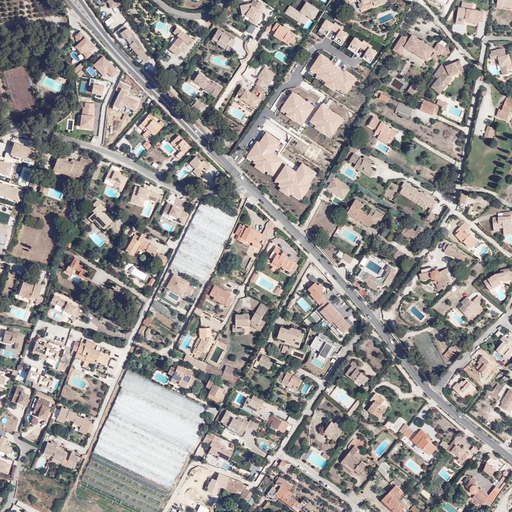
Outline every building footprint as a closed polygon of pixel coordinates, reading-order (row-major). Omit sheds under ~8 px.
[(103,0),(106,3),(108,2),(111,4),(111,9),(119,7),(117,0),(103,0)] [(261,10),(265,4),(259,0),(258,0),(255,6),(252,5),(251,2),(240,4),(242,14),(246,14),(250,16),(255,19),(261,10)] [(362,0),(364,3),(366,9),(374,6),(373,4),(374,3),(376,7),(384,4),(383,2),(387,0),(362,0)] [(463,23),(463,20),(464,17),(477,19),(482,20),(483,10),(471,8),(473,2),(462,0),(461,0),(460,6),(457,6),(455,21),(463,23)] [(313,20),(320,10),(306,2),(299,12),(290,6),(285,13),(301,24),(306,15),(313,20)] [(255,19),(250,16),(249,19),(256,24),(261,16),(260,15),(262,11),(261,10),(255,19)] [(342,46),(349,34),(343,30),(344,28),(336,22),(334,25),(326,20),(319,30),(327,36),(331,29),(338,34),(334,40),(342,46)] [(282,41),(289,45),(290,42),(294,44),(297,39),(294,37),(295,34),(289,31),(290,29),(284,25),(283,26),(276,22),(272,30),(275,32),(273,35),(282,41)] [(193,36),(179,26),(175,32),(180,36),(175,43),(175,42),(171,48),(180,54),(184,49),(187,51),(192,44),(189,42),(193,36)] [(132,45),(146,60),(151,56),(147,51),(145,49),(146,49),(136,33),(135,33),(130,27),(123,32),(127,38),(129,37),(133,44),(132,45)] [(224,31),(219,28),(212,38),(227,48),(230,43),(234,46),(238,40),(229,34),(227,37),(222,34),(224,31)] [(96,47),(81,31),(75,36),(76,41),(78,44),(75,46),(81,54),(83,53),(87,58),(93,54),(91,52),(96,47)] [(446,55),(449,50),(436,42),(433,48),(411,35),(409,39),(402,34),(393,50),(400,54),(405,47),(426,59),(429,54),(433,48),(439,52),(440,53),(441,52),(446,55)] [(60,51),(69,41),(64,37),(55,47),(60,51)] [(370,64),(377,52),(371,48),(372,46),(364,40),(362,43),(354,38),(347,48),(355,54),(360,47),(367,52),(362,58),(370,64)] [(500,47),(499,46),(489,48),(490,51),(488,51),(489,57),(496,55),(501,72),(511,70),(507,51),(504,52),(503,47),(500,47)] [(433,48),(429,54),(435,58),(439,52),(433,48)] [(332,62),(321,54),(310,69),(317,74),(316,76),(325,82),(324,84),(334,91),(336,89),(338,91),(340,88),(346,93),(356,79),(345,71),(343,73),(331,64),(332,62)] [(119,72),(104,56),(93,65),(103,77),(108,73),(112,78),(119,72)] [(445,67),(440,63),(432,75),(436,78),(430,86),(438,92),(451,77),(450,76),(462,70),(458,59),(445,65),(445,66),(445,67)] [(81,70),(84,67),(81,63),(73,70),(79,77),(84,74),(81,70)] [(57,66),(54,66),(52,71),(65,78),(68,72),(57,66)] [(173,67),(169,71),(174,77),(178,73),(173,67)] [(257,84),(262,88),(265,84),(268,86),(276,74),(265,67),(257,78),(259,79),(256,84),(257,84)] [(205,84),(204,86),(207,88),(208,85),(216,90),(215,92),(220,95),(225,86),(216,80),(215,81),(209,77),(209,76),(199,70),(195,77),(197,78),(197,79),(205,84)] [(197,79),(197,78),(195,77),(193,75),(189,80),(197,85),(199,83),(204,86),(205,84),(197,79)] [(131,87),(120,82),(116,90),(119,92),(113,106),(121,110),(124,105),(136,111),(141,101),(128,95),(129,93),(128,92),(131,87)] [(412,94),(416,86),(411,83),(407,91),(412,94)] [(102,96),(104,86),(93,84),(91,94),(102,96)] [(251,93),(242,86),(235,96),(254,108),(266,91),(262,88),(257,84),(251,93)] [(303,124),(314,107),(293,93),(281,110),(288,114),(287,116),(295,121),(296,119),(303,124)] [(396,108),(398,102),(380,94),(378,99),(377,100),(396,108)] [(511,98),(506,95),(500,109),(498,108),(496,114),(506,119),(510,110),(511,111),(511,98)] [(199,99),(196,103),(200,108),(204,104),(199,99)] [(434,103),(435,103),(440,105),(439,108),(443,110),(446,103),(436,99),(434,103)] [(434,106),(435,103),(434,103),(432,102),(431,105),(421,101),(418,108),(431,114),(433,110),(435,111),(436,107),(434,106)] [(407,119),(412,108),(398,102),(396,108),(395,111),(398,113),(397,114),(407,119)] [(94,104),(85,103),(85,107),(83,107),(82,115),(80,128),(93,130),(95,116),(94,116),(95,109),(94,109),(94,104)] [(332,137),(344,119),(321,104),(309,122),(315,126),(314,128),(324,136),(326,133),(332,137)] [(155,116),(150,111),(141,121),(147,127),(145,130),(141,133),(145,136),(150,132),(153,135),(161,126),(157,122),(156,123),(152,119),(155,116)] [(380,131),(378,133),(378,134),(387,140),(390,141),(396,131),(382,123),(383,121),(373,115),(367,124),(375,128),(380,131)] [(147,127),(141,121),(137,124),(142,129),(143,128),(145,130),(147,127)] [(491,138),(494,129),(487,126),(483,135),(491,138)] [(259,142),(257,141),(247,156),(254,161),(253,162),(256,164),(254,167),(264,174),(266,171),(273,176),(283,160),(273,153),(281,142),(266,132),(259,142)] [(387,140),(378,134),(376,137),(386,142),(387,140)] [(187,147),(177,136),(170,143),(178,153),(174,156),(177,160),(183,154),(182,152),(187,147)] [(141,144),(145,149),(150,145),(145,140),(141,144)] [(36,150),(15,143),(11,155),(32,161),(36,150)] [(348,159),(355,163),(359,156),(353,152),(348,159)] [(73,163),(71,163),(64,160),(65,157),(65,156),(64,155),(62,155),(61,155),(60,156),(60,159),(58,158),(54,171),(60,173),(60,171),(61,168),(70,171),(70,172),(76,174),(81,176),(85,164),(94,166),(96,160),(83,156),(81,161),(75,158),(73,163)] [(363,155),(361,157),(359,156),(355,163),(353,166),(369,177),(374,169),(370,167),(373,161),(363,155)] [(205,172),(209,169),(202,162),(200,163),(194,158),(188,163),(193,169),(191,171),(197,178),(200,175),(198,173),(202,169),(205,172)] [(0,172),(9,176),(13,165),(0,160),(0,172)] [(103,164),(99,163),(94,176),(98,177),(103,164)] [(296,172),(285,165),(275,180),(279,183),(277,186),(280,188),(278,190),(289,198),(291,195),(293,197),(294,195),(302,200),(313,184),(311,183),(318,173),(302,163),(296,172)] [(14,169),(12,178),(27,180),(30,167),(17,164),(16,170),(14,169)] [(117,168),(112,166),(107,176),(112,178),(113,177),(118,179),(116,185),(123,188),(129,176),(116,170),(117,168)] [(351,187),(335,177),(327,188),(343,199),(351,187)] [(417,202),(423,206),(425,204),(429,197),(423,193),(423,192),(422,191),(420,190),(419,190),(404,181),(401,185),(402,186),(399,191),(405,194),(406,193),(418,201),(417,202)] [(24,191),(0,183),(0,194),(20,201),(24,191)] [(158,200),(160,194),(160,193),(151,190),(152,189),(141,185),(141,186),(137,185),(132,198),(143,202),(145,196),(149,197),(158,200)] [(406,193),(405,194),(417,202),(418,201),(406,193)] [(459,206),(464,208),(468,195),(463,193),(459,206)] [(143,202),(132,198),(132,201),(144,205),(146,198),(149,199),(149,197),(145,196),(143,202)] [(384,213),(370,204),(366,211),(360,207),(364,202),(356,197),(348,211),(369,224),(371,222),(374,224),(378,217),(381,218),(384,213)] [(436,201),(429,197),(425,204),(429,207),(432,208),(436,201)] [(366,211),(370,204),(364,201),(364,202),(360,207),(366,211)] [(183,223),(188,213),(182,210),(182,208),(177,206),(178,205),(170,202),(165,212),(170,214),(170,213),(178,217),(176,220),(183,223)] [(106,213),(108,210),(102,203),(94,210),(96,212),(89,218),(94,223),(97,221),(106,230),(114,223),(106,213)] [(205,283),(237,214),(213,203),(200,204),(171,267),(205,283)] [(403,219),(405,215),(398,211),(396,215),(403,219)] [(430,211),(429,213),(426,218),(432,221),(436,215),(430,211)] [(510,215),(502,216),(491,217),(492,228),(498,228),(502,228),(502,229),(511,229),(510,221),(511,221),(511,213),(510,214),(510,215)] [(269,237),(276,223),(270,218),(262,234),(240,223),(235,233),(239,235),(237,239),(243,243),(245,240),(250,243),(251,241),(254,242),(256,239),(260,241),(261,239),(263,240),(263,242),(266,244),(270,237),(269,237)] [(0,233),(9,236),(12,227),(0,222),(0,233)] [(466,231),(469,227),(463,222),(455,230),(456,232),(454,234),(461,242),(462,241),(466,245),(469,247),(477,240),(470,233),(469,234),(466,231)] [(423,231),(425,228),(418,224),(414,230),(406,225),(404,228),(403,228),(400,232),(408,237),(409,235),(415,239),(419,233),(420,234),(422,231),(423,231)] [(124,252),(127,254),(129,250),(136,253),(139,246),(147,250),(146,251),(153,255),(155,252),(156,252),(158,248),(150,244),(144,241),(142,240),(144,236),(141,235),(139,238),(137,237),(135,241),(133,240),(130,245),(129,244),(124,252)] [(461,254),(447,244),(443,249),(442,251),(449,256),(451,254),(463,262),(464,260),(462,258),(464,256),(461,254)] [(129,250),(127,254),(136,258),(137,255),(140,249),(146,252),(146,251),(147,250),(139,246),(136,253),(129,250)] [(270,257),(274,260),(273,261),(283,266),(290,270),(291,269),(295,261),(288,257),(288,255),(285,253),(283,256),(278,253),(280,250),(281,248),(276,246),(270,257)] [(410,257),(398,249),(394,255),(406,263),(410,257)] [(342,258),(350,263),(353,258),(345,252),(342,258)] [(169,258),(163,255),(162,255),(161,258),(159,263),(165,266),(169,258)] [(72,277),(74,274),(77,270),(80,272),(79,273),(85,277),(88,272),(84,269),(85,267),(80,264),(79,263),(79,262),(76,260),(75,259),(71,265),(70,265),(65,273),(71,277),(72,277)] [(393,272),(395,269),(388,264),(384,270),(386,271),(382,276),(377,278),(367,272),(363,278),(367,281),(367,285),(375,290),(378,284),(384,283),(388,285),(395,273),(393,272)] [(430,266),(419,268),(420,271),(417,272),(419,279),(430,276),(433,277),(435,278),(436,281),(434,283),(438,289),(446,284),(445,281),(451,277),(445,266),(438,270),(437,269),(435,268),(433,268),(432,268),(431,269),(430,266)] [(495,273),(485,279),(482,281),(488,290),(500,283),(498,279),(501,278),(510,276),(509,267),(499,270),(500,272),(495,273)] [(202,288),(169,268),(163,282),(195,303),(202,288)] [(254,273),(250,281),(255,283),(259,276),(254,273)] [(312,274),(308,277),(313,283),(317,280),(312,274)] [(37,304),(42,307),(45,298),(42,297),(41,300),(39,299),(40,296),(44,286),(37,284),(36,286),(25,281),(20,295),(38,301),(37,304)] [(319,285),(317,282),(310,288),(313,293),(312,294),(319,302),(320,301),(325,296),(327,294),(324,290),(322,289),(324,287),(321,284),(319,285)] [(162,285),(156,298),(188,316),(194,303),(162,285)] [(217,285),(212,294),(217,297),(224,301),(225,299),(229,301),(226,305),(230,307),(234,300),(230,297),(231,296),(227,293),(229,291),(217,285)] [(282,296),(285,290),(280,287),(276,293),(282,296)] [(121,301),(121,292),(110,292),(111,302),(121,301)] [(63,310),(73,315),(71,319),(73,322),(81,317),(76,309),(77,307),(54,295),(52,300),(57,303),(56,305),(64,309),(63,310)] [(344,318),(325,296),(320,301),(319,302),(322,305),(319,308),(322,311),(338,328),(341,326),(345,332),(352,325),(355,323),(350,318),(347,320),(344,318)] [(471,301),(466,297),(460,303),(461,304),(458,308),(467,317),(471,313),(473,315),(478,310),(475,306),(477,304),(473,299),(471,301)] [(184,319),(155,299),(152,305),(181,325),(184,319)] [(246,312),(238,313),(238,319),(239,323),(244,323),(250,323),(250,321),(254,321),(254,324),(262,329),(268,321),(264,318),(269,310),(262,305),(256,314),(254,315),(253,315),(251,315),(251,311),(246,311),(246,312)] [(195,312),(201,315),(204,311),(197,307),(195,312)] [(73,315),(63,310),(61,314),(71,319),(73,315)] [(239,323),(238,319),(234,319),(234,327),(244,327),(244,323),(239,323)] [(17,332),(18,328),(9,326),(8,330),(5,330),(2,341),(11,343),(11,340),(16,341),(14,348),(20,349),(23,333),(17,332)] [(300,332),(301,330),(295,328),(292,327),(291,327),(289,329),(288,329),(280,326),(277,337),(288,342),(299,345),(304,333),(300,332)] [(211,341),(211,327),(199,328),(199,339),(195,347),(206,352),(211,341)] [(511,346),(511,343),(502,335),(499,339),(502,342),(495,350),(505,358),(511,350),(511,349),(511,346)] [(96,364),(97,361),(105,365),(109,356),(93,350),(95,344),(86,340),(85,344),(81,342),(75,357),(85,361),(86,360),(96,364)] [(449,356),(461,343),(460,341),(458,342),(456,340),(442,355),(447,360),(450,357),(449,356)] [(42,345),(35,342),(32,351),(39,353),(38,356),(42,358),(47,346),(48,343),(44,341),(42,345)] [(75,341),(72,350),(77,352),(80,343),(75,341)] [(52,344),(48,343),(47,346),(42,358),(46,359),(47,359),(48,356),(55,359),(58,351),(51,348),(52,344)] [(281,351),(285,352),(287,347),(283,345),(280,344),(277,352),(280,354),(281,351)] [(502,357),(495,351),(492,355),(499,361),(502,357)] [(259,361),(270,367),(274,359),(263,353),(259,361)] [(485,376),(490,369),(493,366),(481,356),(478,359),(479,360),(476,363),(478,365),(475,368),(485,376)] [(199,359),(197,364),(197,365),(203,368),(206,363),(199,359)] [(361,369),(363,367),(355,361),(352,365),(353,366),(347,374),(358,383),(359,381),(365,386),(371,379),(364,374),(365,372),(361,369)] [(179,382),(180,379),(188,382),(193,372),(179,365),(172,378),(179,382)] [(209,370),(222,376),(223,371),(211,365),(209,370)] [(235,369),(227,365),(224,370),(233,374),(235,369)] [(70,386),(71,382),(73,378),(76,369),(71,367),(65,384),(70,386)] [(35,389),(40,374),(37,373),(29,370),(26,379),(24,384),(31,387),(35,389)] [(189,401),(127,371),(120,384),(122,386),(118,395),(196,434),(203,419),(200,418),(205,405),(190,398),(189,401)] [(232,375),(223,371),(222,376),(221,378),(229,381),(227,387),(231,388),(234,384),(238,377),(233,374),(232,375)] [(286,374),(283,372),(280,378),(284,380),(282,383),(287,387),(290,383),(294,386),(293,388),(297,391),(302,381),(288,374),(286,376),(285,375),(286,374)] [(40,374),(35,389),(39,391),(40,386),(48,389),(51,381),(44,378),(45,376),(40,374)] [(456,383),(455,382),(450,388),(459,397),(465,391),(468,394),(473,388),(464,379),(461,382),(460,380),(456,383)] [(206,380),(203,387),(206,389),(208,386),(210,387),(211,385),(212,382),(206,380)] [(495,382),(490,390),(496,394),(501,386),(495,382)] [(206,394),(216,398),(220,400),(223,395),(219,393),(220,389),(211,385),(210,387),(208,390),(206,389),(203,395),(205,395),(206,394)] [(16,402),(24,405),(28,395),(21,392),(23,389),(16,386),(12,398),(17,400),(16,402)] [(509,411),(511,406),(511,388),(502,401),(505,404),(504,407),(509,411)] [(499,396),(496,394),(490,390),(489,389),(487,392),(497,399),(499,396)] [(378,411),(384,415),(389,410),(383,405),(379,401),(382,397),(378,394),(372,402),(374,405),(370,411),(375,415),(378,411)] [(262,405),(264,401),(253,395),(251,399),(247,397),(244,404),(253,409),(252,411),(257,414),(258,412),(262,414),(265,408),(261,406),(262,405)] [(198,437),(118,397),(113,407),(194,446),(198,437)] [(33,410),(39,412),(38,416),(45,418),(49,409),(47,408),(49,403),(38,398),(33,410)] [(350,417),(361,403),(358,401),(347,414),(350,417)] [(206,412),(215,417),(219,410),(210,405),(206,412)] [(111,410),(191,451),(194,446),(113,407),(111,410)] [(57,418),(64,421),(65,419),(73,422),(73,423),(80,426),(79,429),(78,432),(86,435),(87,433),(91,435),(94,427),(90,426),(91,422),(76,416),(76,415),(61,408),(57,418)] [(188,453),(109,414),(99,434),(178,473),(188,453)] [(224,424),(243,434),(248,427),(250,422),(249,421),(244,418),(243,421),(229,414),(224,424)] [(287,424),(270,414),(268,418),(272,420),(270,424),(282,431),(287,424)] [(329,435),(336,440),(343,429),(338,426),(341,423),(337,420),(334,425),(328,421),(326,425),(328,426),(326,429),(323,434),(327,437),(329,435)] [(255,421),(251,429),(256,431),(260,424),(255,421)] [(386,426),(391,432),(392,431),(394,429),(388,423),(386,426)] [(401,432),(405,435),(409,429),(411,427),(407,425),(401,432)] [(409,429),(405,435),(411,440),(415,434),(409,429)] [(401,438),(392,431),(391,432),(390,433),(399,440),(401,438)] [(429,440),(431,437),(422,431),(414,442),(433,456),(439,448),(429,440)] [(213,439),(215,435),(208,432),(203,441),(210,445),(213,439)] [(8,438),(2,436),(0,439),(0,450),(9,454),(12,447),(6,445),(8,438)] [(175,475),(99,437),(89,456),(166,494),(175,475)] [(213,439),(210,445),(212,446),(208,454),(220,461),(222,458),(229,462),(233,452),(226,449),(227,446),(213,439)] [(451,452),(453,450),(454,449),(459,452),(458,454),(461,456),(459,459),(463,462),(470,454),(466,450),(467,449),(463,447),(462,448),(457,445),(459,443),(454,439),(447,449),(451,452)] [(63,464),(64,461),(75,466),(76,464),(78,465),(81,458),(60,449),(60,448),(58,447),(59,445),(54,443),(53,446),(47,443),(43,453),(53,457),(52,459),(63,464)] [(360,474),(368,465),(364,462),(362,464),(355,458),(361,451),(356,447),(343,463),(355,473),(357,472),(360,474)] [(359,458),(363,453),(361,451),(355,458),(362,464),(364,462),(359,458)] [(380,463),(376,459),(375,462),(381,468),(385,463),(388,460),(385,458),(380,463)] [(85,468),(158,505),(163,495),(90,459),(85,468)] [(12,465),(0,460),(0,472),(8,475),(12,465)] [(391,469),(385,463),(381,468),(378,472),(389,482),(393,479),(387,473),(391,469)] [(496,469),(488,463),(484,470),(491,476),(496,469)] [(155,511),(158,505),(85,468),(80,479),(147,511),(155,511)] [(223,487),(227,477),(218,473),(216,479),(212,477),(210,482),(208,481),(205,488),(207,489),(206,492),(219,497),(220,495),(218,494),(221,487),(223,487)] [(231,478),(227,477),(223,487),(235,492),(237,493),(238,491),(241,492),(244,483),(231,478)] [(289,490),(292,485),(279,477),(275,483),(281,486),(279,489),(273,486),(269,494),(274,497),(274,498),(278,501),(280,498),(293,505),(300,510),(303,503),(305,504),(304,505),(310,509),(314,503),(303,497),(301,501),(291,495),(292,492),(289,490)] [(476,495),(478,494),(478,495),(486,502),(491,496),(490,495),(483,488),(481,490),(480,488),(475,485),(478,481),(473,477),(470,481),(467,478),(464,481),(473,490),(473,491),(473,493),(474,494),(475,494),(476,495)] [(144,511),(80,481),(74,492),(117,511),(144,511)] [(399,499),(405,493),(397,486),(384,500),(396,511),(400,511),(406,506),(399,499)] [(486,502),(490,505),(498,493),(494,489),(490,495),(491,496),(486,502)] [(245,490),(241,495),(241,496),(243,497),(242,498),(245,500),(245,499),(246,499),(251,493),(245,490)] [(474,499),(482,506),(486,502),(478,495),(474,499)] [(268,510),(273,504),(267,499),(262,506),(268,510)] [(448,503),(443,508),(448,511),(457,511),(458,511),(448,503)]
